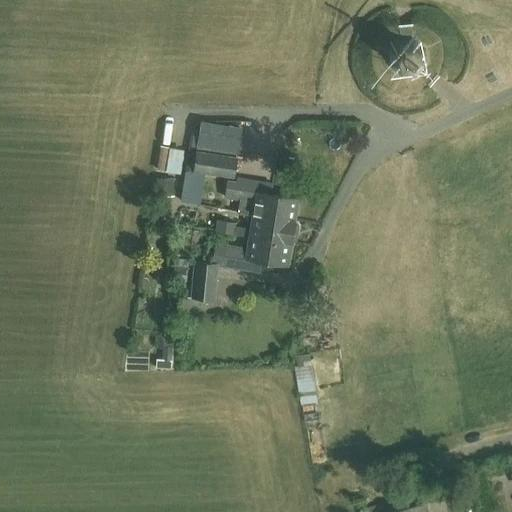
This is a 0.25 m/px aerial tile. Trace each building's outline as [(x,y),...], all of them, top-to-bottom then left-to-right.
[(423,64),(423,49),(412,42),(399,43),(391,54),(393,69),(404,75),(415,75),(423,64)] [(164,142),(172,144),(176,124),(167,122),(164,142)] [(236,157),(197,151),(194,170),(233,177),(236,157)] [(252,214),(295,221),(299,198),(256,191),(258,181),(237,178),(236,182),(228,181),(225,197),(240,199),(238,211),(252,214)] [(174,198),(173,180),(155,182),(156,199),(174,198)] [(248,236),(291,243),(293,233),(297,234),(298,226),(295,221),(252,214),(250,229),(234,226),(234,223),(218,220),(216,231),(248,236)] [(183,230),(180,255),(199,258),(202,233),(183,230)] [(291,243),(248,236),(247,247),(225,244),(222,265),(243,269),(245,258),(288,265),(291,243)] [(194,262),(191,298),(215,300),(218,264),(194,262)] [(304,402),(318,400),(312,365),(297,367),(304,402)] [(422,511),(419,495),(360,510),(360,511),(422,511)]
